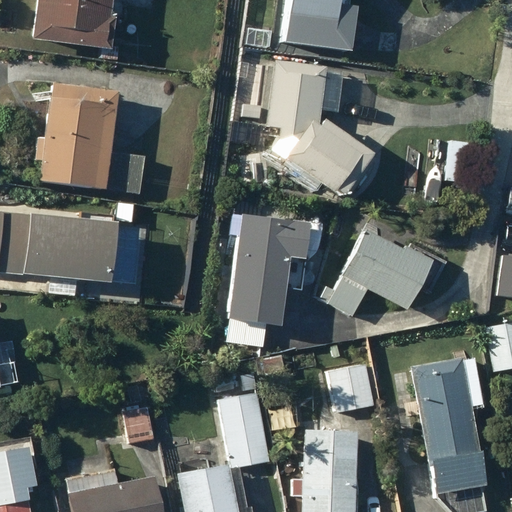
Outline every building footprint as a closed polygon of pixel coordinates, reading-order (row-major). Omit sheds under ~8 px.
[(127,4),(110,2),(110,0),(37,0),(31,43),(108,54),(111,27),(123,29),(127,4)] [(291,31),(289,46),(347,53),(352,12),(339,11),(340,0),(290,0),(287,30),(291,31)] [(259,129),(256,146),(269,148),(286,161),(283,165),(331,200),(333,197),(341,202),(371,160),(317,121),(326,65),(274,57),(263,130),(259,129)] [(116,97),(52,87),(43,142),(36,141),(32,164),(42,165),(38,185),(104,196),(104,192),(137,197),(143,160),(106,154),(116,97)] [(0,275),(21,278),(20,281),(107,291),(114,230),(0,217),(0,275)] [(240,219),(226,325),(277,332),(287,265),(304,267),(309,229),(240,219)] [(400,253),(365,234),(338,281),(340,282),(334,294),(324,288),(317,301),(351,319),(366,292),(406,315),(433,267),(402,250),(400,253)] [(511,371),(511,327),(485,331),(492,375),(511,371)] [(435,336),(438,363),(469,359),(465,332),(435,336)] [(275,357),(259,363),(264,376),(280,371),(275,357)] [(473,361),(408,370),(423,472),(429,471),(433,498),(481,491),(470,414),(481,412),(473,361)] [(365,367),(327,374),(335,416),(373,409),(365,367)] [(252,377),(239,379),(242,394),(254,392),(252,377)] [(217,403),(229,469),(177,478),(182,511),(249,511),(245,511),(238,470),(268,465),(256,397),(217,403)] [(147,409),(121,414),(127,446),(153,442),(147,409)] [(511,434),(502,437),(511,489),(511,434)] [(355,511),(356,438),(303,437),(303,483),(291,482),(291,500),(299,500),(298,511),(355,511)] [(0,511),(27,511),(24,493),(35,491),(28,454),(0,458),(0,511)] [(113,476),(64,485),(69,511),(159,511),(153,480),(115,487),(113,476)]
